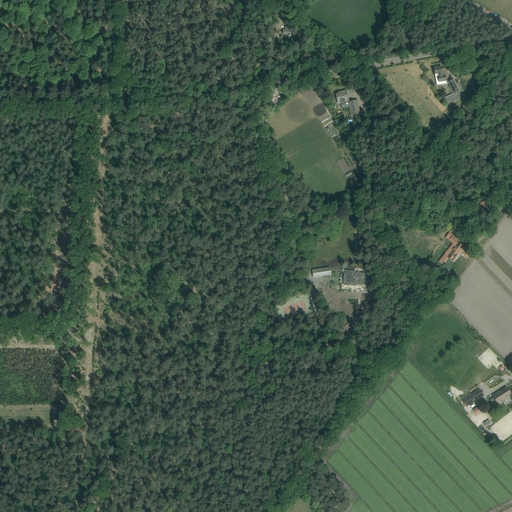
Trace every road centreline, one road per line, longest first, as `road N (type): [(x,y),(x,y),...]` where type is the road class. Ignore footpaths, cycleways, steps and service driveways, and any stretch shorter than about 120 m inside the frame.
road 1 (tertiary): [(0,101),(175,100),(511,40)]
road 2 (track): [(79,511),(99,211),(0,210)]
road 3 (unknown): [(503,41),(491,133),(502,202),(489,226),(468,240)]
